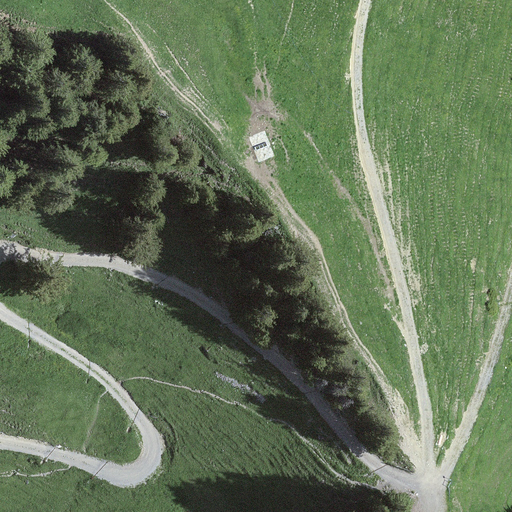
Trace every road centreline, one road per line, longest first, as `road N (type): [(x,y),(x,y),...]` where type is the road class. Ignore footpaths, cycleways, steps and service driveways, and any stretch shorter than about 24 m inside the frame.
road 1 (track): [(436,486),(402,481),(306,377),(183,282),(126,261),(25,247),(0,254)]
road 2 (track): [(374,0),(364,114),(406,282),(436,486)]
road 3 (track): [(0,301),(119,383),(162,441),(153,465),(132,475),(51,445),(0,437)]
road 4 (track): [(511,301),(470,426),(436,486)]
